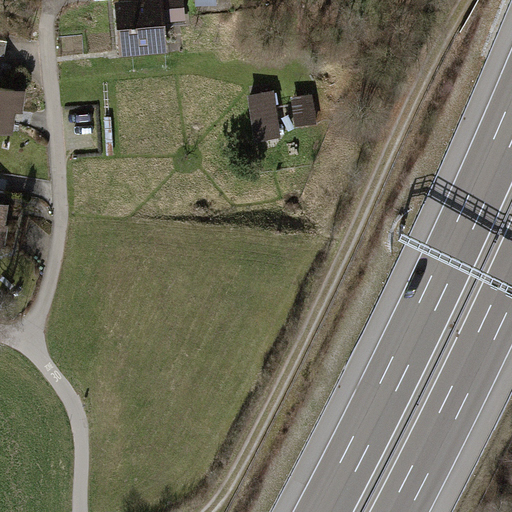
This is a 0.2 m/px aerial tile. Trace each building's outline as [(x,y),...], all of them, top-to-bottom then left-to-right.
[(115,0),(120,52),(168,48),(165,19),(187,17),(185,0),(115,0)] [(25,88),(0,85),(0,129),(13,131),(16,110),(22,111),(25,88)] [(274,89),(248,93),(255,140),(282,136),(274,89)] [(314,93),(292,96),(295,125),(317,123),(314,93)] [(9,203),(0,201),(0,254),(1,245),(5,246),(8,224),(5,223),(9,203)]
